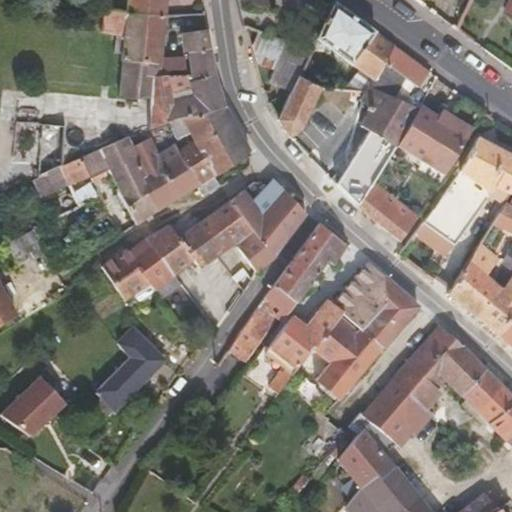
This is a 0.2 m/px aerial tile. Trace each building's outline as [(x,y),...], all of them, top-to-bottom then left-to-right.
[(126,2),(94,0),(93,0),(92,22),(108,25),(104,68),(113,70),(110,101),(142,105),(144,105),(148,68),(156,68),(156,64),(157,52),(163,7),(126,2)] [(275,18),(271,0),(242,0),(243,5),(275,18)] [(374,82),(385,64),(395,45),(335,1),(313,48),(370,88),(374,82)] [(206,42),(205,27),(183,25),(185,44),(206,42)] [(248,29),(251,44),(261,35),(248,29)] [(144,105),(142,105),(139,135),(169,122),(179,118),(220,107),(206,42),(185,44),(187,66),(156,68),(148,68),(144,105)] [(419,88),(430,72),(395,45),(385,64),(419,88)] [(183,51),(157,52),(156,64),(183,63),(183,51)] [(390,159),(401,144),(427,110),(374,82),(370,88),(365,97),(360,105),(369,111),(366,116),(370,120),(360,133),(369,141),(390,159)] [(279,122),(291,141),(301,134),(318,96),(296,83),(279,122)] [(232,133),(220,107),(179,118),(195,143),(218,182),(226,178),(223,172),(249,156),(232,133)] [(401,144),(444,176),(468,136),(446,120),(430,108),(427,110),(401,144)] [(468,136),(472,130),(450,113),(446,120),(468,136)] [(169,122),(139,135),(144,145),(151,157),(179,141),(169,122)] [(490,188),(505,197),(511,184),(511,157),(473,137),(439,202),(424,225),(400,260),(429,284),(490,188)] [(369,187),(373,182),(390,159),(369,141),(349,170),(369,187)] [(123,142),(56,170),(68,188),(106,169),(138,222),(161,208),(129,152),(123,142)] [(174,154),(194,189),(208,181),(211,186),(218,182),(195,143),(174,154)] [(144,145),(129,152),(161,208),(194,189),(174,154),(156,164),(151,157),(144,145)] [(208,181),(194,189),(200,200),(221,188),(218,182),(211,186),(208,181)] [(399,246),(418,220),(373,182),(369,187),(357,202),(353,209),(399,246)] [(253,210),(245,203),(235,214),(272,263),(305,216),(272,184),(253,210)] [(451,302),(498,342),(511,323),(511,283),(504,295),(484,279),(497,259),(487,251),(506,216),(511,218),(511,200),(505,197),(482,244),(451,302)] [(272,263),(235,214),(210,230),(223,251),(229,248),(253,280),(268,268),(272,263)] [(318,226),(225,353),(239,365),(273,321),(281,328),(326,268),(330,271),(345,249),(318,226)] [(31,230),(3,245),(18,268),(44,252),(31,230)] [(174,230),(155,240),(172,268),(190,257),(184,246),(176,233),(174,230)] [(223,251),(210,230),(205,233),(184,246),(190,257),(197,267),(202,264),(223,251)] [(133,252),(148,274),(152,280),(172,268),(155,240),(133,252)] [(133,252),(102,270),(119,292),(148,274),(133,252)] [(384,282),(368,269),(340,303),(365,327),(378,312),(368,302),(384,282)] [(360,332),(385,354),(420,313),(384,282),(368,302),(378,312),(365,327),(360,332)] [(0,303),(0,321),(9,317),(0,303)] [(310,362),(314,357),(337,328),(352,341),(360,332),(365,327),(340,303),(331,304),(308,334),(296,349),(310,362)] [(270,352),(299,375),(310,362),(296,349),(308,334),(291,322),(270,352)] [(511,323),(498,342),(511,353),(511,323)] [(318,389),(344,407),(385,354),(360,332),(352,341),(337,328),(314,357),(332,372),(318,389)] [(394,386),(419,412),(441,385),(461,404),(484,376),(439,331),(394,386)] [(139,332),(122,346),(132,360),(149,383),(166,368),(139,332)] [(30,381),(44,397),(72,375),(57,358),(30,381)] [(132,360),(96,392),(113,413),(149,383),(132,360)] [(72,375),(44,397),(65,419),(91,396),(72,375)] [(511,404),(484,376),(461,404),(507,449),(511,444),(511,404)] [(345,509),(347,505),(363,483),(369,490),(393,475),(379,459),(402,430),(412,439),(426,420),(419,412),(394,386),(338,454),(346,464),(325,491),(345,509)] [(80,465),(103,480),(112,467),(89,443),(73,460),(80,465)] [(347,505),(352,511),(416,511),(420,510),(393,475),(369,490),(363,483),(347,505)] [(490,494),(467,511),(466,511),(495,511),(501,507),(490,494)]
